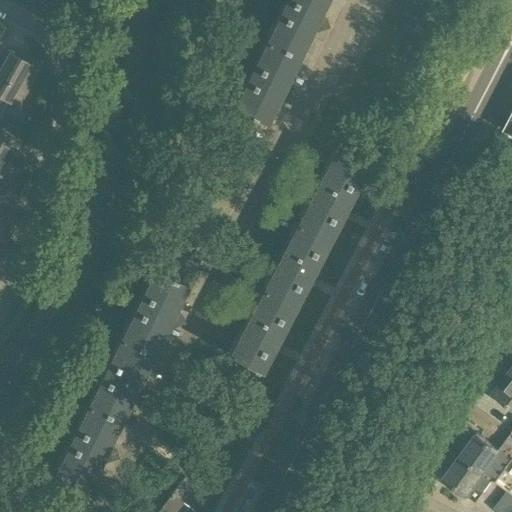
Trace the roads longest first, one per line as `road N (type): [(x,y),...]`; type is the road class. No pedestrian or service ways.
road 1 (residential): [(103,511),(358,0)]
road 2 (secondary): [(267,511),(511,41)]
road 3 (residential): [(0,309),(49,179),(65,83),(54,45)]
road 4 (residential): [(412,511),(384,496),(511,289)]
